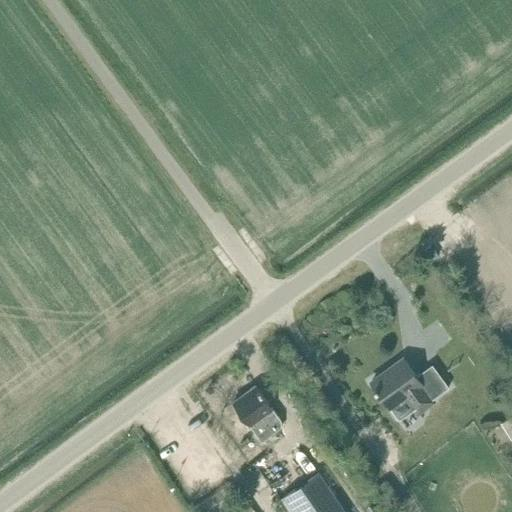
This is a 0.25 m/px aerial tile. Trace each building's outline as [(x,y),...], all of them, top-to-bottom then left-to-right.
[(472,336),(469,338),(468,336),(473,332),(460,313),(443,325),(448,332),(439,338),(449,352),(440,359),(449,371),(453,368),(460,379),(489,359),(472,336)] [(402,358),(370,381),(389,407),(404,396),(416,412),(432,400),(420,384),(421,384),(402,358)] [(489,366),(462,384),(468,393),(481,384),(488,393),(501,383),(489,366)] [(281,419),(279,416),(256,385),(234,402),(262,441),(282,426),(281,419)] [(309,412),(299,419),(306,429),(316,422),(309,412)] [(511,415),(500,423),(511,440),(511,415)] [(254,440),(230,457),(241,472),(265,454),(254,440)] [(256,468),(245,476),(253,487),(264,480),(256,468)] [(346,511),(319,472),(282,497),(292,511),(346,511)] [(386,479),(375,487),(390,508),(400,501),(386,479)]
